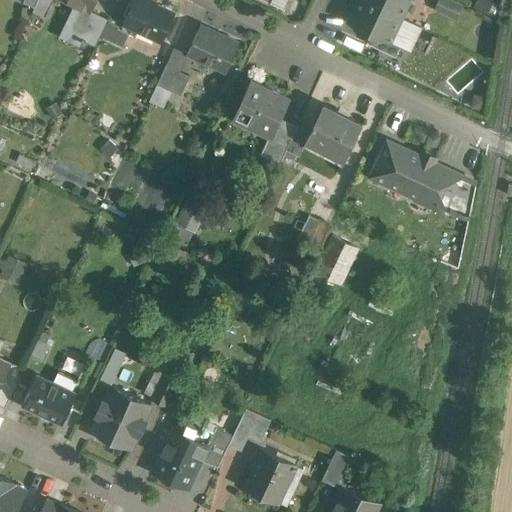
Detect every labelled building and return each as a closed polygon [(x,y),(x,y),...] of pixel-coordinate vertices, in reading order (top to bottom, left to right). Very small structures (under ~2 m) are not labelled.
[(53,0),(37,0),(35,7),(33,10),(46,17),(53,0)] [(95,0),(66,0),(75,4),(62,31),(85,42),(86,40),(84,39),(95,14),(90,11),(91,10),(95,0)] [(172,13),(143,0),(133,0),(122,25),(159,42),(172,13)] [(401,16),(366,0),(359,0),(350,21),(372,32),(390,40),(401,16)] [(366,0),(401,16),(408,0),(366,0)] [(95,14),(84,39),(86,40),(96,45),(109,18),(91,10),(90,11),(95,14)] [(118,29),(107,24),(101,38),(111,43),(118,29)] [(237,42),(200,25),(187,54),(224,71),(237,42)] [(390,40),(372,32),(367,42),(396,56),(401,45),(390,40)] [(180,70),(187,54),(174,48),(166,64),(180,70)] [(190,75),(180,70),(166,64),(157,84),(171,91),(181,95),(190,75)] [(289,98),(251,80),(234,116),(270,133),(272,134),(280,118),(289,98)] [(171,91),(157,84),(149,101),(163,108),(171,91)] [(363,123),(323,104),(310,131),(305,140),(306,141),(345,160),(363,123)] [(280,118),(272,134),(270,133),(261,154),(280,163),(286,149),(297,125),(280,118)] [(297,125),(286,149),(299,156),(306,141),(305,140),(310,131),(297,125)] [(477,181),(388,139),(371,175),(401,189),(405,187),(406,188),(408,192),(416,196),(425,193),(429,195),(430,198),(464,214),(470,215),(477,181)] [(172,234),(191,243),(210,200),(191,191),(172,234)] [(320,220),(309,215),(300,235),(310,240),(320,220)] [(320,220),(310,240),(321,245),(331,225),(320,220)] [(332,233),(315,270),(341,282),(358,246),(332,233)] [(11,252),(1,272),(19,280),(28,260),(11,252)] [(39,339),(33,352),(42,356),(48,343),(39,339)] [(114,352),(104,372),(115,378),(125,358),(114,352)] [(0,381),(10,361),(0,356),(0,381)] [(53,381),(37,373),(23,403),(62,422),(76,392),(72,390),(78,378),(59,369),(53,381)] [(165,371),(152,398),(167,405),(179,378),(165,371)] [(151,402),(112,384),(105,399),(103,398),(97,412),(99,413),(92,428),(131,446),(138,431),(140,432),(147,418),(145,417),(151,402)] [(177,388),(169,406),(178,410),(187,392),(177,388)] [(271,419),(246,407),(241,418),(254,424),(249,434),(261,440),(271,419)] [(241,418),(229,444),(242,450),(249,434),(254,424),(241,418)] [(164,449),(199,464),(202,458),(209,444),(208,444),(197,439),(202,430),(184,422),(180,431),(174,428),(164,449)] [(232,434),(217,426),(208,444),(209,444),(202,458),(217,465),(232,434)] [(297,464),(259,447),(259,448),(260,448),(253,464),(251,463),(251,464),(256,466),(247,485),(246,485),(245,486),(279,502),(280,501),(279,500),(295,464),(296,465),(297,464)] [(337,448),(325,474),(338,480),(350,455),(337,448)] [(199,464),(164,449),(154,470),(189,486),(199,464)] [(1,476),(0,479),(0,511),(15,511),(25,490),(13,485),(15,482),(1,476)] [(345,486),(332,511),(373,511),(379,501),(381,502),(382,501),(343,483),(342,485),(345,486)] [(59,505),(47,500),(41,511),(71,511),(73,509),(60,503),(59,505)]
